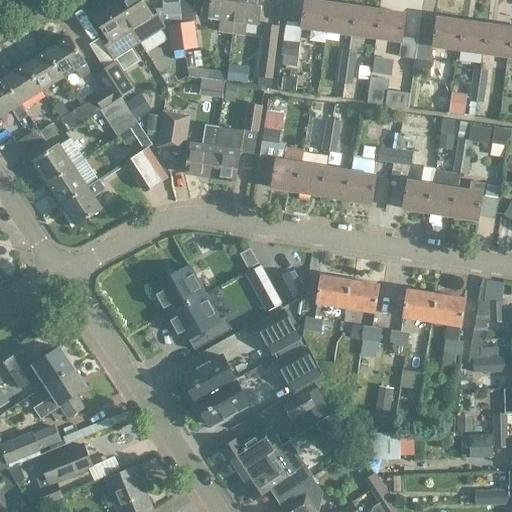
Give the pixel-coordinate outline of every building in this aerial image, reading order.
[(142,0),(120,0),(115,3),(141,44),(166,28),(152,6),(148,9),(142,0)] [(181,24),(180,24),(184,50),(197,48),(193,23),(196,23),(193,0),(186,0),(179,1),(181,24)] [(220,32),(232,34),(236,0),(210,0),(208,18),(222,20),(220,32)] [(262,0),(236,0),(232,34),(244,35),(246,24),(259,25),(262,0)] [(302,24),(301,28),(326,32),(331,4),(305,0),(302,24)] [(141,44),(115,3),(93,16),(105,35),(99,39),(113,61),(141,44)] [(326,32),(351,35),(355,7),(331,4),(326,32)] [(351,35),(376,39),(380,11),(355,7),(351,35)] [(401,43),(401,38),(405,14),(380,11),(376,39),(401,43)] [(433,42),(433,47),(458,50),(462,22),(436,18),(433,42)] [(282,42),(283,42),(299,44),(301,28),(302,24),(285,21),(282,42)] [(458,50),(483,54),(487,25),(462,22),(458,50)] [(184,50),(180,24),(168,26),(172,53),(174,52),(175,61),(185,59),(184,50)] [(271,88),(279,27),(266,25),(258,86),(258,90),(264,91),(264,87),(271,88)] [(483,54),(507,57),(511,29),(487,25),(483,54)] [(46,52),(63,78),(76,70),(80,78),(90,71),(86,64),(69,37),(46,52)] [(431,63),(433,47),(433,42),(417,40),(414,61),(431,63)] [(296,68),(299,44),(283,42),(281,56),(283,56),(282,66),(296,68)] [(342,50),(340,67),(354,69),(356,53),(342,50)] [(25,65),(42,92),(63,78),(46,52),(25,65)] [(393,61),(374,58),(372,74),(391,77),(393,61)] [(103,71),(120,98),(124,103),(133,97),(130,93),(135,89),(117,61),(103,71)] [(431,63),(414,61),(413,74),(429,76),(431,63)] [(25,65),(4,78),(21,105),(42,92),(25,65)] [(354,69),(340,67),(337,84),(351,86),(354,69)] [(471,86),(485,87),(487,71),(473,69),(471,86)] [(102,92),(81,106),(89,118),(102,109),(120,98),(103,71),(93,77),(102,92)] [(362,86),(378,87),(379,75),(363,74),(362,86)] [(0,118),(21,105),(4,78),(0,80),(0,118)] [(483,104),(485,87),(471,86),(469,102),(483,104)] [(407,108),(410,93),(388,90),(385,105),(407,108)] [(463,116),(466,96),(451,94),(448,113),(463,116)] [(126,104),(136,119),(149,111),(139,96),(126,104)] [(102,109),(89,118),(74,128),(79,135),(106,117),(110,122),(120,115),(129,128),(137,123),(124,103),(120,98),(102,109)] [(258,132),(262,106),(248,104),(244,130),(258,132)] [(74,127),(74,128),(89,118),(81,106),(60,120),(68,131),(74,127)] [(189,117),(176,115),(164,113),(158,147),(183,151),(189,117)] [(337,137),(340,121),(328,120),(325,136),(337,137)] [(281,124),(265,121),(262,144),(278,146),(281,124)] [(137,140),(138,142),(146,137),(137,123),(129,128),(130,130),(137,140)] [(39,132),(44,141),(58,132),(53,124),(39,132)] [(186,174),(210,178),(219,128),(205,126),(202,146),(191,144),(186,174)] [(232,130),(219,128),(210,178),(235,182),(242,137),(231,135),(232,130)] [(44,141),(39,132),(37,130),(16,143),(23,154),(44,141)] [(137,140),(130,130),(119,137),(126,147),(137,140)] [(394,165),(399,135),(382,132),(377,162),(394,165)] [(401,135),(399,135),(394,165),(411,167),(416,140),(400,137),(401,135)] [(337,137),(325,136),(323,152),(334,153),(337,137)] [(468,158),(471,142),(459,140),(456,156),(468,158)] [(33,162),(47,184),(53,180),(74,166),(59,145),(33,162)] [(272,188),(297,192),(301,164),(303,151),(285,148),(283,162),(276,160),(272,188)] [(167,178),(148,150),(128,163),(147,192),(167,178)] [(468,158),(456,156),(454,172),(466,174),(468,158)] [(47,184),(62,205),(88,188),(98,181),(84,159),(74,166),(53,180),(47,184)] [(301,164),(297,192),(322,196),(326,168),(301,164)] [(322,196),(346,200),(351,172),(326,168),(322,196)] [(351,172),(346,200),(372,204),(376,176),(351,172)] [(464,190),(457,189),(453,217),(478,221),(484,183),(465,180),(464,190)] [(98,181),(88,188),(62,205),(76,227),(103,210),(94,197),(104,190),(98,181)] [(428,213),(433,185),(408,181),(403,209),(428,213)] [(428,213),(453,217),(457,189),(433,185),(428,213)] [(189,267),(154,286),(169,313),(205,294),(189,267)] [(287,273),(271,281),(284,304),(300,295),(287,273)] [(346,308),(350,282),(321,277),(317,304),(346,308)] [(379,286),(350,282),(346,308),(374,313),(379,286)] [(403,317),(432,322),(436,295),(407,291),(403,317)] [(267,314),(281,306),(274,293),(260,301),(267,314)] [(205,294),(169,313),(184,341),(220,322),(205,294)] [(465,300),(436,295),(432,322),(461,326),(465,300)] [(504,303),(492,303),(492,323),(504,323),(504,303)] [(286,344),(269,317),(268,321),(245,331),(259,355),(286,344)] [(302,331),(312,333),(314,319),(304,318),(302,331)] [(324,321),(314,319),(312,333),(322,334),(324,321)] [(373,328),(364,327),(361,340),(371,342),(373,328)] [(382,330),(373,328),(371,342),(380,343),(382,330)] [(389,345),(398,346),(401,333),(391,331),(389,345)] [(410,335),(401,333),(398,346),(408,348),(410,335)] [(444,353),(453,354),(455,342),(446,340),(444,353)] [(464,343),(455,342),(453,354),(463,355),(464,343)] [(39,377),(45,386),(73,368),(60,348),(35,364),(24,349),(2,363),(20,390),(39,377)] [(473,373),(490,373),(490,358),(472,358),(473,373)] [(508,358),(490,358),(490,373),(508,373),(508,358)] [(283,402),(307,387),(291,360),(267,377),(283,402)] [(187,381),(197,399),(198,400),(225,383),(218,363),(187,381)] [(86,387),(73,368),(45,386),(52,397),(34,409),(41,420),(60,407),(68,420),(85,408),(76,394),(86,387)] [(424,374),(402,370),(400,387),(421,391),(424,374)] [(199,402),(200,404),(210,421),(241,401),(228,383),(199,402)] [(379,387),(375,416),(391,418),(395,389),(379,387)] [(0,389),(0,407),(9,402),(0,389)] [(317,389),(284,406),(291,420),(311,410),(317,421),(330,414),(317,389)] [(492,415),(493,432),(507,431),(506,414),(492,415)] [(472,415),(456,416),(456,432),(473,432),(472,415)] [(53,425),(33,433),(39,451),(60,442),(53,425)] [(326,439),(339,459),(354,449),(342,429),(326,439)] [(238,478),(283,448),(271,430),(243,449),(237,441),(221,451),(238,478)] [(493,432),(494,448),(508,448),(507,431),(493,432)] [(0,471),(8,468),(18,464),(40,455),(39,451),(33,433),(33,432),(1,445),(0,443),(0,471)] [(365,461),(404,460),(404,456),(407,456),(407,440),(400,440),(400,434),(364,434),(365,461)] [(312,478),(290,443),(283,448),(238,478),(253,501),(270,490),(268,489),(275,485),(276,487),(278,485),(284,496),(285,495),(312,478)] [(40,462),(45,476),(36,479),(41,491),(30,496),(35,509),(62,498),(56,483),(90,469),(81,446),(40,462)] [(399,467),(399,481),(439,480),(439,466),(399,467)] [(133,467),(104,479),(110,492),(102,495),(107,507),(114,504),(117,511),(146,511),(151,510),(133,467)] [(364,481),(371,490),(381,483),(375,474),(364,481)] [(281,511),(318,511),(322,497),(315,496),(317,485),(312,478),(285,495),(292,505),(289,507),(291,510),(288,511),(283,511),(281,511)] [(399,511),(381,483),(371,490),(380,504),(373,509),(371,511),(399,511)] [(475,506),(492,506),(492,491),(475,492),(475,506)] [(509,491),(492,491),(492,506),(509,505),(509,498),(509,491)] [(1,511),(11,505),(3,496),(0,498),(0,511),(1,511)] [(357,511),(352,503),(337,511),(357,511)]
